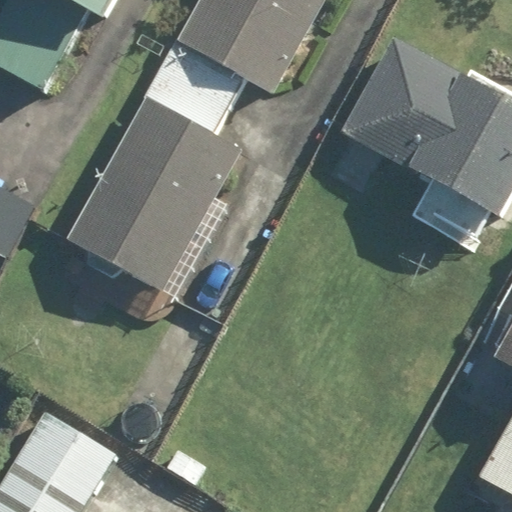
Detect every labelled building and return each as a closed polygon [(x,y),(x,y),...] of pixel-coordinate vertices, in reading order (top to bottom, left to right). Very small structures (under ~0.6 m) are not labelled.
[(57,0),(111,30),(128,0),(57,0)] [(339,0),(207,0),(181,47),(280,103),(339,0)] [(511,103),(398,39),(345,133),(506,224),(511,212),(511,103)] [(257,157),(147,98),(70,242),(179,301),(257,157)] [(43,210),(3,189),(0,194),(0,258),(14,266),(43,210)] [(511,433),(483,485),(511,500),(511,338),(500,361),(511,367),(511,433)] [(91,511),(122,462),(48,417),(0,495),(0,511),(91,511)]
